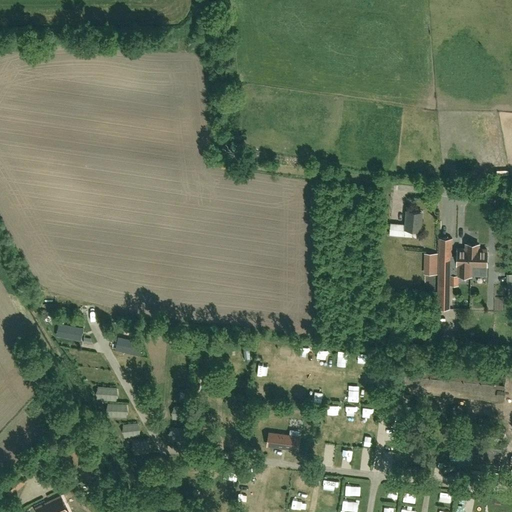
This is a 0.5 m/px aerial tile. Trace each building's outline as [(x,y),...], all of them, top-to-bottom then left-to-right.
[(422,211),(416,211),(407,210),(406,224),(398,223),(396,235),(412,236),(413,229),(420,230),(422,211)] [(452,238),(439,237),(438,308),(450,308),(451,285),(458,285),(458,275),(471,275),(480,275),(481,266),(486,266),(487,249),(478,249),(478,244),(473,244),(466,244),(466,249),(457,248),(457,256),(452,256),(452,238)] [(438,264),(424,263),(424,274),(437,274),(438,264)] [(80,340),(83,328),(63,324),(61,336),(80,340)] [(135,353),(138,341),(118,337),(116,349),(135,353)] [(508,366),(406,356),(403,391),(504,401),(508,366)] [(197,411),(194,433),(207,435),(211,413),(197,411)] [(267,445),(297,449),(299,436),(269,432),(267,445)] [(498,471),(501,448),(467,445),(468,439),(461,438),(459,457),(463,458),(462,467),(470,468),(470,470),(495,473),(498,471)] [(71,470),(77,466),(86,479),(98,471),(88,458),(82,463),(66,439),(55,447),(71,470)] [(17,473),(5,484),(13,492),(25,482),(17,473)] [(473,511),(476,497),(465,496),(466,492),(462,492),(461,499),(468,500),(465,511),(473,511)] [(68,511),(61,495),(36,507),(38,511),(68,511)]
